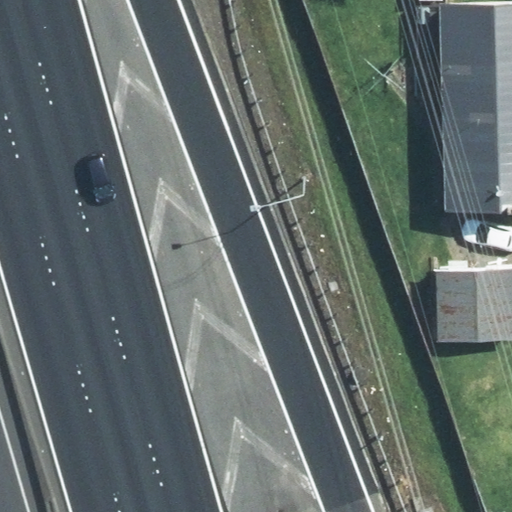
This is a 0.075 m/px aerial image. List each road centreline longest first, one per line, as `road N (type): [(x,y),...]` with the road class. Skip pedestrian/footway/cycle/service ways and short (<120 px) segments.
road 1 (motorway): [(156,0),(351,511)]
road 2 (motorway): [(0,88),(122,511)]
